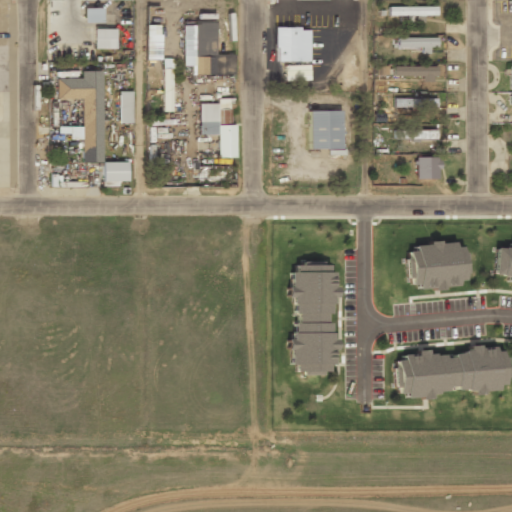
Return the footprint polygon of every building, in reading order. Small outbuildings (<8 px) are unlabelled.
[(387,7),(387,15),(435,15),(435,6),(387,7)] [(100,8),(83,8),(83,21),(100,21),(100,8)] [(195,75),(233,74),(232,54),(214,54),(214,20),(192,21),(192,25),(182,25),(183,65),(194,65),(195,75)] [(158,25),(145,25),(145,57),(152,57),(152,59),(158,59),(158,25)] [(273,28),(274,62),(308,61),(307,27),(273,28)] [(114,49),(114,29),(93,28),(93,48),(114,49)] [(436,37),(395,37),(396,47),(420,47),(420,53),(429,53),(429,47),(436,47),(436,37)] [(434,65),(392,67),(392,76),(421,75),(422,81),(434,81),(434,65)] [(162,68),(161,111),(169,111),(170,68),(162,68)] [(79,99),(80,127),(67,127),(67,139),(80,139),(80,162),(101,162),(100,71),(79,71),(79,78),(54,78),(54,99),(79,99)] [(117,122),(131,123),(131,91),(117,91),(117,122)] [(435,99),(392,97),(392,107),(435,108),(435,99)] [(233,157),(233,125),(216,125),(216,109),(226,109),(226,106),(224,105),(225,99),(216,99),(215,104),(198,103),(197,134),(215,135),(214,157),(233,157)] [(339,149),(339,110),(307,111),(307,149),(339,149)] [(435,130),(392,129),(392,138),(435,139),(435,130)] [(415,179),(437,178),(437,157),(415,157),(415,179)] [(126,161),(101,162),(101,181),(126,181),(126,161)] [(492,247),(491,275),(507,276),(507,286),(511,285),(511,240),(508,240),(508,248),(492,247)] [(403,283),(415,284),(415,285),(461,287),(463,247),(452,246),(452,245),(405,243),(403,283)] [(293,371),(311,375),(326,371),(327,365),(332,363),(329,350),(333,349),(335,339),(331,338),(326,323),(325,323),(323,314),(326,313),(330,298),(333,297),(334,291),(327,269),(292,261),(284,297),(288,298),(294,317),(289,338),(286,339),(285,345),(293,371)] [(392,357),(393,394),(403,393),(403,398),(429,398),(429,393),(445,392),(445,389),(469,389),(469,392),(495,392),(495,384),(502,384),(502,351),(492,351),(492,347),(477,348),(477,345),(466,346),(466,352),(450,352),(450,355),(425,356),(425,350),(413,350),(413,356),(392,357)]
